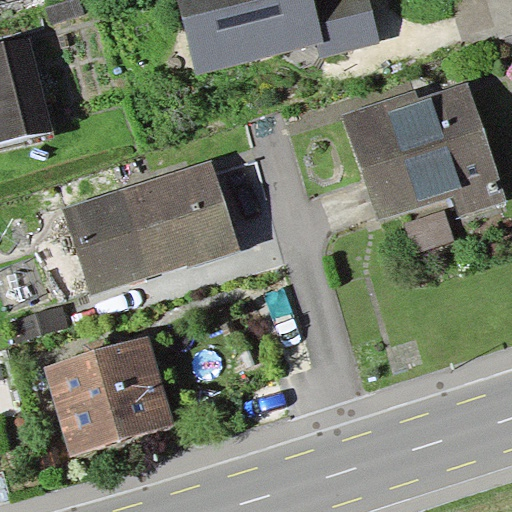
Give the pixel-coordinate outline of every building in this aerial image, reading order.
[(315,0),(170,0),(195,79),(327,39),(315,0)] [(34,45),(0,53),(0,152),(58,138),(34,45)] [(472,88),(356,123),(390,236),(412,230),(421,260),(475,244),(467,217),(508,205),(472,88)] [(211,168),(70,211),(97,298),(238,254),(211,168)] [(24,319),(30,340),(65,331),(60,310),(24,319)] [(148,341),(45,376),(75,463),(178,428),(148,341)]
